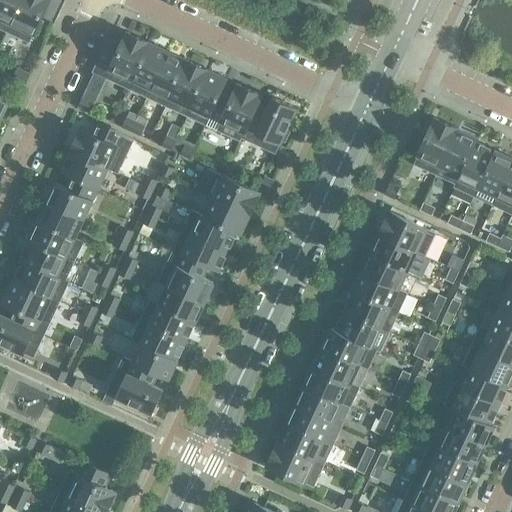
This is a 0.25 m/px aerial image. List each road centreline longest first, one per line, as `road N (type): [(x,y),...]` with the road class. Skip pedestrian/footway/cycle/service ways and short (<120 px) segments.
road 1 (tertiary): [(180,511),(369,104)]
road 2 (residential): [(369,104),(130,0)]
road 3 (residential): [(100,0),(0,215)]
road 4 (residential): [(391,55),(511,112)]
